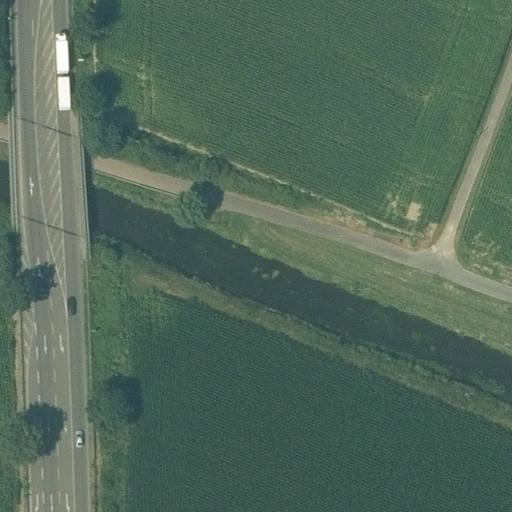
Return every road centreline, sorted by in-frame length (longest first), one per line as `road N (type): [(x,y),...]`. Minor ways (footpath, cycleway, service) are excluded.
road 1 (unclassified): [(0,128),(511,294)]
road 2 (trunk): [(41,0),(62,511)]
